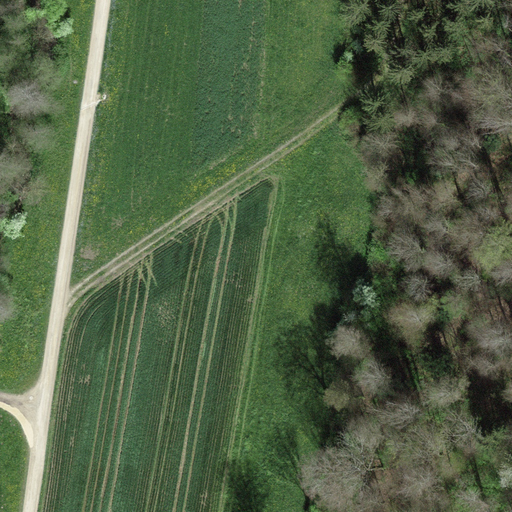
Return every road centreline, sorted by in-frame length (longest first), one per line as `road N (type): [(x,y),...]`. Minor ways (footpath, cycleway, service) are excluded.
road 1 (unclassified): [(104,0),(30,511)]
road 2 (track): [(401,0),(388,74),(373,91),(59,302)]
